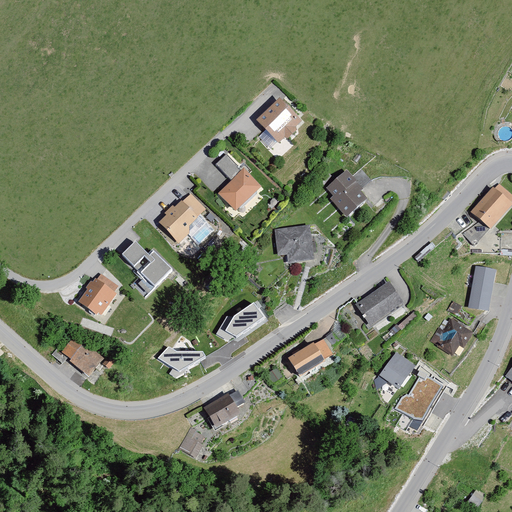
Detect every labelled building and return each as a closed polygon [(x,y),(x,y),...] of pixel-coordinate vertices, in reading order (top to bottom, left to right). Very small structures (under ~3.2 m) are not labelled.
[(301,124),(279,102),(256,125),(278,147),(285,140),(287,143),(297,134),(294,131),(301,124)] [(215,168),(230,183),(217,196),(235,214),(260,190),(243,172),(242,174),(225,157),(215,168)] [(330,178),(324,173),(317,183),(323,187),(330,178)] [(362,191),(345,173),(326,191),(333,198),(330,200),(347,219),(366,201),(359,194),(362,191)] [(511,203),(511,197),(499,187),(495,191),(493,189),(469,215),(489,233),(511,206),(511,205),(511,203)] [(177,246),(188,236),(189,228),(198,220),(197,219),(205,212),(191,197),(182,204),(181,203),(174,210),(173,208),(165,215),(167,218),(159,225),(177,246)] [(310,227),(274,231),(277,258),(287,257),(288,266),(314,263),(310,227)] [(171,272),(153,254),(148,259),(134,245),(122,257),(154,289),(171,272)] [(493,272),(476,270),(473,286),(469,285),(467,295),(472,296),(470,310),(488,312),(493,272)] [(96,283),(93,281),(77,305),(95,317),(97,314),(101,317),(116,296),(113,294),(117,288),(100,277),(96,283)] [(401,304),(386,284),(356,307),(371,327),(401,304)] [(234,317),(226,316),(216,334),(228,340),(234,336),(237,336),(264,316),(254,302),(234,317)] [(473,335),(450,321),(443,332),(438,329),(431,341),(454,355),(459,347),(464,350),(473,335)] [(82,346),(72,339),(62,354),(71,361),(69,364),(89,378),(103,359),(83,345),(82,346)] [(331,356),(322,342),(315,347),(314,345),(288,361),(299,379),(308,374),(308,373),(324,363),(323,361),(331,356)] [(177,351),(169,347),(158,358),(180,371),(205,356),(203,351),(177,351)] [(415,368),(394,355),(379,378),(400,391),(415,368)] [(115,361),(109,357),(102,366),(107,371),(115,361)] [(282,379),(276,369),(266,376),(273,386),(282,379)] [(406,409),(435,421),(441,407),(438,406),(443,393),(449,395),(452,387),(425,375),(416,397),(412,395),(406,409)] [(229,398),(227,395),(202,409),(215,430),(240,416),(235,408),(243,404),(237,393),(229,398)] [(202,436),(190,429),(179,450),(196,459),(202,447),(198,445),(202,436)] [(474,489),(470,499),(481,504),(485,494),(474,489)]
